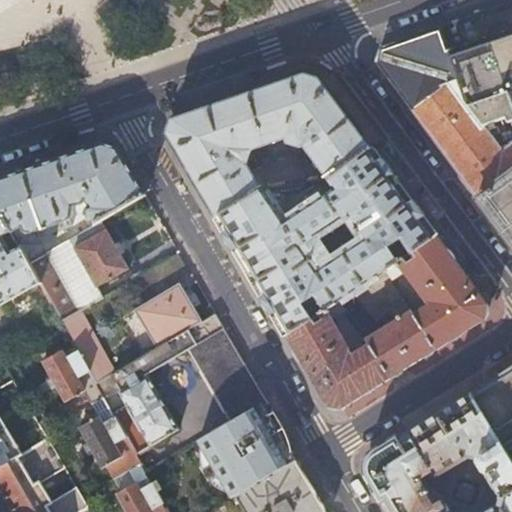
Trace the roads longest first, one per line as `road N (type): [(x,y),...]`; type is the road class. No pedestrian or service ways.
road 1 (residential): [(115,101),(322,450)]
road 2 (residential): [(511,290),(315,30)]
road 3 (residential): [(511,330),(322,450)]
road 4 (secondary): [(315,30),(115,101)]
road 5 (secondary): [(115,101),(0,140)]
